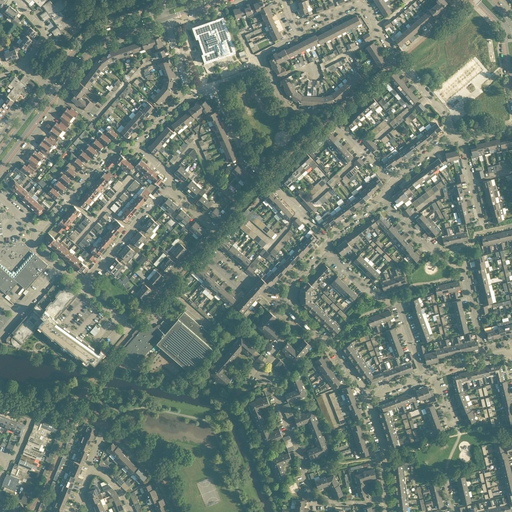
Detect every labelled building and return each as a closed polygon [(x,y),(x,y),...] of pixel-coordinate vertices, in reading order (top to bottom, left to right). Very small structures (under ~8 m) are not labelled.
[(40,15),(42,18),(65,2),(63,0),(59,0),(53,5),(50,0),(42,6),(46,11),(40,15)] [(259,9),(262,14),(270,10),(269,8),(270,7),(269,4),(267,5),(266,2),(264,3),(262,0),(257,3),(257,2),(254,4),(250,6),(252,12),(257,10),(259,9)] [(298,9),(299,9),(308,6),(310,5),(308,0),(305,0),(299,2),(296,3),(298,9)] [(435,0),(438,3),(438,2),(444,9),(447,7),(445,5),(447,3),(444,0),(435,0)] [(51,17),(54,22),(62,17),(59,12),(66,7),(67,6),(65,2),(42,18),(44,21),(51,17)] [(379,10),(380,12),(389,6),(389,4),(387,5),(385,2),(378,6),(380,9),(379,10)] [(438,3),(434,6),(440,13),(442,11),(443,12),(445,10),(444,9),(438,2),(438,3)] [(253,15),(252,12),(250,6),(249,3),(244,5),(244,7),(247,14),(248,17),(253,15)] [(5,13),(9,16),(14,9),(9,5),(6,10),(4,8),(0,12),(0,13),(3,16),(5,13)] [(308,6),(299,9),(299,11),(300,14),(308,11),(307,8),(309,7),(308,6)] [(389,6),(380,12),(382,14),(383,13),(385,16),(392,12),(389,8),(390,7),(389,6)] [(434,6),(429,10),(436,18),(439,15),(438,15),(440,13),(434,6)] [(244,7),(239,8),(242,18),(244,17),(243,16),(247,15),(247,14),(244,7)] [(240,18),(242,18),(239,8),(237,9),(237,8),(233,10),(236,18),(240,17),(240,18)] [(11,22),(14,24),(18,19),(15,17),(19,13),(14,9),(9,16),(13,19),(11,22)] [(428,11),(425,14),(430,20),(434,17),(435,18),(436,18),(429,10),(428,9),(427,10),(428,11)] [(262,14),(264,20),(272,16),(273,16),(272,12),(271,12),(270,10),(262,14)] [(423,15),(421,17),(426,24),(430,20),(425,14),(424,13),(422,14),(423,15)] [(52,31),(54,35),(76,18),(74,14),(65,21),(62,17),(54,22),(58,27),(52,31)] [(264,20),(263,20),(263,21),(264,22),(265,21),(267,25),(274,22),(272,16),(264,20)] [(357,16),(352,18),(356,26),(357,27),(358,26),(357,25),(361,23),(357,16)] [(419,19),(416,21),(422,27),(426,24),(421,17),(420,16),(418,18),(419,19)] [(223,17),(192,27),(196,39),(198,38),(203,54),(201,54),(205,63),(236,52),(223,17)] [(76,18),(54,35),(56,38),(62,33),(66,38),(73,33),(70,29),(79,22),(76,18)] [(352,18),(347,21),(351,28),(352,30),(353,29),(352,28),(356,26),(352,18)] [(389,20),(383,24),(386,29),(392,25),(389,20)] [(415,22),(412,25),(417,31),(422,27),(416,21),(415,20),(414,21),(415,22)] [(347,21),(342,24),(346,31),(346,32),(348,32),(347,30),(351,28),(347,21)] [(267,25),(265,25),(265,26),(266,27),(267,26),(269,30),(277,27),(274,22),(267,25)] [(342,24),(337,26),(341,34),(341,35),(343,34),(342,33),(346,31),(342,24)] [(410,26),(408,29),(413,35),(417,31),(412,25),(411,24),(409,25),(410,26)] [(337,26),(332,29),(336,36),(336,37),(338,37),(337,36),(341,34),(337,26)] [(25,31),(31,35),(34,37),(37,32),(30,27),(27,32),(25,31)] [(269,30),(268,31),(268,32),(270,32),(271,35),(279,32),(277,27),(269,30)] [(406,30),(403,32),(409,39),(413,35),(408,29),(407,28),(405,29),(406,30)] [(332,29),(327,31),(331,39),(330,39),(331,40),(333,39),(332,38),(335,36),(336,36),(332,29)] [(25,36),(22,40),(30,46),(33,41),(29,37),(31,35),(25,31),(23,34),(25,36)] [(327,31),(322,34),(326,41),(326,43),(328,42),(327,41),(331,39),(327,31)] [(400,31),(395,34),(397,36),(398,35),(399,36),(404,42),(409,39),(403,32),(402,31),(401,32),(400,31)] [(271,35),(270,36),(271,37),(272,37),(274,41),(280,38),(282,37),(281,33),(280,34),(279,32),(271,35)] [(322,34),(317,36),(321,45),(323,44),(322,43),(326,41),(322,34)] [(404,42),(399,36),(398,35),(397,36),(395,34),(391,38),(393,42),(395,40),(400,47),(403,44),(404,42)] [(145,38),(141,40),(142,41),(144,49),(156,45),(156,47),(156,48),(163,46),(163,45),(162,42),(161,42),(159,37),(157,38),(156,35),(153,36),(153,35),(146,37),(147,38),(145,39),(145,38)] [(316,35),(311,37),(314,45),(315,46),(317,45),(316,44),(319,42),(320,42),(317,36),(316,35)] [(311,37),(306,40),(309,47),(310,49),(312,48),(311,46),(314,45),(311,37)] [(17,42),(15,44),(19,50),(22,47),(26,50),(30,46),(22,40),(19,44),(17,42)] [(306,40),(300,43),(304,50),(305,51),(307,50),(306,49),(309,47),(306,40)] [(142,41),(136,43),(139,51),(140,52),(141,51),(141,50),(144,49),(142,41)] [(136,43),(131,45),(134,53),(134,54),(136,53),(136,52),(139,51),(136,43)] [(300,43),(295,45),(299,53),(299,52),(300,54),(301,53),(301,52),(304,50),(300,43)] [(367,51),(368,53),(378,47),(376,44),(375,45),(373,43),(366,47),(369,51),(367,51)] [(14,50),(10,51),(13,60),(19,57),(16,51),(19,50),(15,44),(13,45),(14,50)] [(344,52),(342,48),(339,44),(336,46),(340,54),(344,52)] [(131,45),(126,47),(128,55),(129,56),(131,55),(130,54),(134,53),(131,45)] [(295,45),(290,48),(294,55),(295,56),(296,56),(296,54),(299,53),(295,45)] [(158,52),(155,52),(156,57),(157,58),(169,54),(167,48),(164,49),(163,46),(156,48),(158,52)] [(126,47),(120,49),(123,58),(125,62),(127,61),(126,60),(130,59),(129,56),(128,55),(126,47)] [(370,53),(373,57),(380,52),(378,50),(379,49),(378,47),(368,53),(369,54),(370,53)] [(106,55),(104,56),(109,63),(113,60),(118,58),(115,50),(114,48),(107,51),(108,55),(107,56),(106,55)] [(285,50),(289,58),(289,59),(290,59),(291,58),(290,57),(291,57),(294,55),(290,48),(285,50)] [(118,49),(115,50),(118,58),(119,58),(121,57),(122,58),(123,58),(120,49),(118,49)] [(289,58),(284,49),(281,51),(277,54),(276,52),(273,54),(274,55),(271,56),(272,59),(270,60),(272,65),(271,65),(273,69),(274,69),(278,77),(287,73),(284,67),(281,69),(279,63),(289,58)] [(4,50),(0,52),(3,58),(5,57),(8,62),(13,60),(10,51),(5,53),(4,50)] [(373,61),(374,62),(384,56),(382,54),(381,55),(380,52),(373,57),(375,60),(373,61)] [(93,64),(94,65),(101,70),(104,66),(109,63),(104,56),(101,58),(102,59),(101,60),(98,58),(93,64)] [(384,56),(374,62),(375,64),(377,63),(379,67),(386,62),(384,59),(385,59),(384,56)] [(160,68),(160,69),(169,66),(169,64),(168,61),(160,64),(161,67),(160,68)] [(93,68),(91,70),(98,75),(99,76),(100,74),(99,73),(101,70),(94,65),(92,67),(93,68)] [(162,71),(163,74),(172,71),(171,68),(170,68),(169,66),(160,69),(161,71),(162,71)] [(91,70),(88,74),(94,79),(95,79),(96,80),(97,79),(96,78),(98,75),(91,70)] [(172,71),(163,74),(165,79),(164,83),(171,84),(172,81),(172,80),(176,78),(173,71),(172,71)] [(354,74),(352,75),(358,83),(360,81),(361,82),(364,79),(358,72),(355,75),(354,74)] [(385,80),(389,85),(398,77),(394,72),(385,80)] [(14,87),(7,96),(11,99),(28,77),(25,74),(20,80),(15,77),(14,77),(12,75),(9,79),(12,81),(9,84),(14,87)] [(88,74),(84,79),(91,84),(92,85),(93,83),(92,82),(94,79),(88,74)] [(348,79),(347,79),(354,87),(358,83),(352,75),(351,76),(352,77),(349,80),(348,79)] [(289,77),(280,81),(282,84),(283,84),(284,86),(293,82),(292,80),(293,79),(291,76),(289,77)] [(31,79),(28,77),(11,99),(15,102),(21,93),(26,96),(31,89),(26,85),(31,79)] [(389,85),(393,89),(402,81),(398,77),(389,85)] [(80,82),(80,83),(87,88),(89,89),(89,88),(90,88),(89,87),(91,84),(84,79),(81,83),(80,82)] [(344,82),(343,83),(349,90),(354,87),(347,79),(347,80),(347,81),(345,84),(344,82)] [(397,93),(400,91),(406,86),(402,81),(393,89),(394,89),(397,93)] [(285,88),(284,88),(286,92),(294,88),(292,83),(293,83),(293,82),(284,86),(285,88)] [(87,88),(80,83),(77,85),(78,86),(77,87),(76,87),(72,92),(73,93),(71,95),(73,97),(71,99),(76,102),(75,103),(78,105),(79,105),(87,111),(92,103),(87,99),(86,102),(81,98),(87,88)] [(162,88),(160,90),(167,96),(168,97),(173,91),(170,88),(170,87),(171,84),(164,83),(164,86),(162,88)] [(339,86),(339,87),(345,94),(349,90),(343,83),(342,84),(343,85),(340,87),(339,86)] [(397,93),(401,98),(404,96),(410,90),(408,88),(406,86),(400,91),(397,93)] [(339,88),(335,92),(342,100),(341,99),(345,96),(344,95),(345,94),(339,87),(338,87),(339,88)] [(305,105),(306,105),(306,96),(302,95),(296,91),(294,88),(286,92),(285,93),(288,98),(292,96),(295,99),(294,100),(295,100),(296,99),(299,102),(299,106),(305,106),(305,105)] [(157,92),(155,93),(163,100),(164,98),(165,99),(167,96),(160,90),(158,93),(157,92)] [(401,98),(405,103),(408,100),(414,95),(412,92),(410,90),(404,96),(401,98)] [(319,97),(319,106),(319,107),(325,108),(326,104),(330,102),(330,104),(331,104),(330,102),(334,101),(337,104),(342,100),(335,92),(332,95),(324,97),(319,97)] [(163,100),(155,93),(154,95),(155,96),(153,99),(159,104),(163,100)] [(414,95),(408,100),(405,103),(409,108),(413,106),(412,105),(418,100),(414,95)] [(4,101),(3,101),(7,104),(8,102),(11,105),(12,103),(14,104),(15,102),(11,99),(7,96),(4,101)] [(372,97),(368,101),(375,110),(380,106),(372,97)] [(382,106),(384,105),(385,104),(387,102),(383,98),(378,102),(382,106)] [(1,99),(0,100),(0,104),(1,105),(9,111),(10,109),(9,108),(11,105),(8,102),(7,104),(3,101),(4,101),(1,99)] [(192,108),(189,110),(195,117),(204,110),(209,106),(208,105),(205,101),(203,102),(201,100),(199,102),(198,101),(195,104),(196,105),(193,106),(192,108)] [(368,101),(363,105),(369,111),(371,109),(373,111),(375,110),(368,101)] [(144,106),(151,113),(155,108),(149,103),(148,103),(147,102),(146,103),(147,104),(145,107),(144,106)] [(0,111),(0,112),(1,111),(5,113),(6,112),(7,113),(9,111),(1,105),(0,104),(0,111)] [(363,105),(359,109),(364,115),(369,111),(363,105)] [(144,108),(141,111),(147,117),(151,113),(144,106),(143,108),(144,108)] [(209,106),(204,110),(205,112),(208,115),(205,116),(208,122),(210,121),(218,117),(219,116),(217,111),(214,112),(211,108),(209,106)] [(67,108),(64,113),(72,119),(74,116),(75,117),(79,113),(72,108),(70,110),(67,108)] [(138,112),(136,114),(142,120),(145,116),(147,117),(141,111),(141,112),(138,109),(137,111),(138,112)] [(192,119),(195,117),(189,109),(188,110),(189,111),(185,114),(190,121),(191,122),(193,121),(192,119)] [(359,109),(354,113),(360,120),(360,119),(364,115),(359,109)] [(413,112),(408,116),(412,120),(416,116),(413,112)] [(63,119),(61,122),(68,127),(71,123),(69,121),(72,119),(64,113),(60,117),(63,119)] [(355,114),(350,118),(356,124),(360,120),(354,113),(355,114)] [(134,116),(132,119),(138,124),(142,120),(136,114),(135,115),(134,114),(133,115),(134,116)] [(188,123),(190,121),(185,114),(181,118),(186,124),(187,125),(188,124),(188,123)] [(218,117),(210,121),(210,123),(212,122),(213,125),(221,122),(218,117)] [(130,120),(128,123),(134,128),(138,124),(132,119),(131,118),(130,120)] [(181,118),(176,121),(181,128),(183,130),(188,127),(186,124),(181,118)] [(356,124),(350,118),(346,122),(351,128),(350,129),(352,131),(358,126),(356,124)] [(179,130),(181,128),(176,121),(172,125),(177,132),(177,131),(178,132),(179,131),(179,130)] [(57,122),(53,127),(61,133),(63,130),(65,131),(68,127),(61,122),(59,124),(57,122)] [(127,125),(124,127),(131,133),(134,128),(128,123),(127,122),(126,124),(127,125)] [(214,127),(215,131),(223,127),(221,122),(213,125),(212,126),(213,128),(214,127)] [(436,123),(432,127),(437,133),(441,130),(436,123)] [(379,124),(375,128),(379,132),(383,128),(379,124)] [(104,130),(102,133),(108,138),(110,136),(114,139),(118,135),(110,128),(111,127),(109,126),(108,126),(104,130)] [(423,126),(418,129),(420,132),(423,135),(428,142),(433,138),(432,137),(427,130),(425,128),(423,126)] [(52,133),(50,136),(57,141),(60,137),(59,135),(61,133),(53,127),(49,131),(52,133)] [(131,133),(124,127),(124,128),(123,127),(122,128),(123,129),(120,132),(127,138),(130,135),(129,134),(131,133)] [(167,127),(163,131),(169,136),(170,136),(172,134),(173,134),(174,133),(173,132),(171,130),(169,128),(167,127)] [(216,132),(218,136),(225,133),(223,127),(215,131),(214,131),(215,133),(216,132)] [(432,127),(427,130),(432,137),(437,133),(432,127)] [(379,132),(375,128),(370,132),(374,136),(379,132)] [(324,131),(318,137),(319,138),(323,142),(323,143),(326,140),(332,134),(330,132),(328,130),(327,131),(326,129),(324,131)] [(85,130),(79,136),(82,138),(84,135),(85,136),(88,133),(85,130)] [(98,136),(95,139),(96,139),(101,143),(103,141),(106,144),(110,140),(108,138),(102,133),(99,130),(96,133),(97,135),(98,136)] [(163,131),(160,135),(166,141),(168,138),(169,139),(171,137),(163,131)] [(390,131),(386,135),(389,140),(394,136),(390,131)] [(218,138),(220,141),(227,138),(225,133),(218,136),(216,136),(217,138),(218,138)] [(326,140),(330,144),(337,139),(332,134),(326,140)] [(160,135),(156,140),(162,145),(164,142),(165,143),(167,142),(166,141),(160,135)] [(416,135),(411,139),(418,149),(423,145),(418,138),(416,135)] [(423,135),(418,138),(423,145),(428,142),(423,135)] [(46,136),(42,141),(53,149),(55,146),(54,145),(57,141),(50,136),(48,138),(46,136)] [(221,143),(222,146),(230,143),(227,138),(220,141),(219,142),(219,143),(221,143)] [(91,140),(88,144),(94,149),(96,147),(100,150),(103,146),(101,143),(96,139),(94,142),(91,140)] [(331,152),(334,149),(341,143),(337,139),(330,144),(327,147),(331,152)] [(406,143),(408,146),(413,152),(418,149),(411,139),(406,143)] [(499,139),(493,140),(495,148),(496,153),(502,151),(499,139)] [(499,139),(502,151),(502,152),(508,151),(507,147),(505,139),(500,140),(499,139)] [(156,140),(152,144),(158,149),(161,147),(162,147),(163,146),(162,145),(156,140)] [(41,147),(39,150),(46,155),(50,151),(51,152),(53,149),(42,141),(39,145),(41,147)] [(203,142),(199,144),(200,146),(201,146),(202,149),(209,146),(207,141),(203,142)] [(484,141),(481,141),(482,143),(484,151),(484,155),(490,153),(489,150),(488,142),(484,142),(484,141)] [(223,148),(224,152),(232,148),(230,143),(222,146),(221,147),(222,149),(223,148)] [(334,149),(331,152),(333,154),(335,156),(339,153),(345,148),(343,146),(341,143),(334,149)] [(482,143),(476,144),(476,146),(479,156),(484,155),(484,151),(482,143)] [(85,146),(81,150),(83,151),(87,155),(89,153),(93,156),(97,152),(94,149),(88,144),(87,144),(85,146)] [(158,149),(152,144),(151,146),(150,145),(147,148),(154,154),(157,151),(158,152),(159,150),(158,149)] [(404,145),(402,147),(410,158),(412,156),(411,154),(413,152),(408,146),(406,147),(404,145)] [(311,146),(307,151),(310,155),(313,153),(315,150),(311,146)] [(476,146),(470,147),(472,154),(470,154),(471,159),(479,157),(479,156),(476,146)] [(398,152),(404,159),(406,158),(408,159),(410,158),(402,147),(399,149),(401,151),(399,153),(398,152)] [(225,154),(227,157),(234,153),(232,148),(224,152),(223,152),(224,154),(225,154)] [(339,153),(335,156),(340,160),(349,152),(346,149),(345,148),(339,153)] [(193,149),(192,150),(188,154),(194,159),(198,155),(196,150),(195,149),(194,149),(193,149)] [(35,150),(31,155),(39,161),(41,162),(46,155),(39,150),(38,152),(35,150)] [(77,153),(75,156),(81,161),(83,159),(87,162),(90,158),(87,155),(83,151),(81,154),(78,152),(77,153)] [(353,157),(349,152),(340,160),(343,164),(344,166),(349,162),(348,161),(352,157),(353,157)] [(391,152),(386,156),(388,159),(393,165),(398,162),(393,155),(391,152)] [(398,152),(393,155),(398,162),(403,158),(404,160),(404,159),(398,152)] [(446,156),(443,158),(445,163),(447,162),(447,161),(451,161),(451,164),(454,164),(453,160),(451,152),(445,153),(446,156)] [(234,153),(227,157),(226,157),(226,159),(228,159),(229,162),(237,159),(234,153)] [(302,156),(301,156),(302,157),(311,166),(313,169),(315,168),(312,165),(315,162),(310,157),(307,153),(304,156),(303,155),(302,156)] [(108,170),(116,161),(120,165),(125,158),(121,155),(119,156),(117,154),(113,159),(113,158),(105,167),(108,170)] [(31,162),(29,164),(36,169),(39,165),(37,164),(39,161),(31,155),(28,160),(31,162)] [(72,159),(69,163),(75,168),(77,166),(81,169),(85,165),(75,156),(77,158),(75,161),(72,159)] [(301,159),(298,161),(304,168),(306,170),(306,171),(311,166),(301,156),(300,158),(301,159)] [(119,165),(124,169),(129,163),(125,159),(126,159),(125,158),(120,165),(119,165)] [(439,158),(434,162),(438,169),(445,163),(443,158),(440,160),(439,158)] [(393,165),(388,159),(383,163),(388,169),(393,165)] [(135,166),(140,170),(145,164),(141,160),(135,166)] [(298,161),(294,166),(299,172),(301,174),(306,170),(304,168),(298,161)] [(177,170),(175,173),(179,177),(185,170),(183,168),(184,166),(184,165),(181,162),(176,169),(177,170)] [(434,162),(429,165),(434,172),(438,169),(434,162)] [(63,169),(69,175),(73,178),(77,173),(73,170),(75,168),(69,163),(65,167),(63,169)] [(129,163),(124,169),(128,173),(134,167),(129,163)] [(36,169),(29,164),(27,166),(24,164),(21,169),(29,175),(31,172),(32,174),(36,169)] [(140,170),(144,174),(150,167),(145,164),(140,170)] [(234,175),(235,176),(243,168),(241,166),(240,167),(237,165),(232,171),(235,174),(234,175)] [(429,165),(424,169),(431,178),(436,175),(434,172),(429,165)] [(294,166),(289,170),(297,178),(301,174),(299,172),(294,166)] [(16,167),(12,172),(14,173),(15,172),(18,174),(18,173),(20,174),(25,178),(27,176),(16,167)] [(144,174),(148,178),(154,171),(150,167),(144,174)] [(238,176),(241,179),(246,173),(244,171),(245,170),(243,168),(235,176),(237,177),(238,176)] [(59,177),(64,182),(67,185),(71,180),(67,177),(69,175),(63,169),(60,173),(62,175),(60,178),(59,177)] [(424,169),(419,173),(424,179),(426,182),(431,178),(424,169)] [(185,170),(179,177),(184,181),(188,176),(190,178),(194,173),(192,172),(190,170),(188,172),(185,170)] [(289,170),(285,174),(294,184),(298,180),(297,178),(289,170)] [(148,178),(153,181),(158,175),(154,171),(148,178)] [(350,171),(345,175),(349,179),(354,175),(350,171)] [(105,172),(101,177),(107,182),(113,176),(109,172),(107,174),(105,172)] [(13,179),(9,184),(11,186),(10,187),(12,189),(11,190),(13,192),(20,185),(22,182),(25,178),(20,174),(18,173),(18,174),(13,179)] [(243,183),(244,184),(251,175),(249,174),(248,175),(246,173),(241,179),(244,182),(243,183)] [(419,173),(414,176),(419,183),(421,186),(424,184),(422,181),(424,179),(419,173)] [(294,184),(285,174),(280,178),(289,188),(294,184)] [(377,174),(371,179),(378,187),(383,184),(381,181),(382,180),(377,174)] [(158,175),(153,181),(153,182),(153,181),(160,187),(164,182),(161,180),(163,178),(159,175),(158,175)] [(251,175),(244,184),(245,185),(246,184),(249,187),(255,180),(252,178),(253,177),(251,175)] [(343,179),(342,180),(344,183),(346,185),(348,183),(350,180),(349,179),(345,175),(342,178),(343,179)] [(414,176),(410,180),(410,181),(415,186),(419,183),(414,176)] [(52,183),(62,192),(66,187),(62,184),(64,182),(59,177),(57,180),(56,179),(55,179),(54,179),(53,180),(51,182),(52,183)] [(101,177),(98,182),(104,187),(106,189),(110,185),(107,182),(101,177)] [(371,178),(366,182),(369,186),(373,191),(378,187),(371,179),(371,178)] [(43,187),(46,183),(41,179),(38,183),(43,187)] [(184,189),(189,193),(197,183),(193,180),(192,180),(191,182),(184,189)] [(410,181),(406,185),(411,191),(413,194),(417,190),(415,186),(410,181)] [(98,182),(94,186),(100,191),(104,187),(98,182)] [(62,192),(52,183),(49,187),(51,189),(49,192),(56,199),(60,194),(56,191),(58,189),(62,192)] [(198,192),(200,194),(204,189),(197,183),(189,193),(194,197),(198,192)] [(315,185),(313,187),(317,191),(319,190),(322,187),(317,183),(315,185)] [(452,185),(454,194),(464,192),(464,189),(462,190),(460,183),(452,185)] [(16,193),(18,195),(24,188),(20,185),(13,192),(15,194),(16,193)] [(361,185),(356,189),(358,190),(358,191),(365,201),(370,197),(369,196),(362,187),(361,185)] [(365,185),(362,187),(369,196),(374,192),(373,191),(369,186),(368,186),(367,187),(365,185)] [(406,185),(401,188),(402,189),(408,198),(413,194),(411,191),(406,185)] [(484,188),(483,188),(483,190),(485,190),(485,193),(497,191),(496,185),(492,186),(484,187),(484,188)] [(94,186),(90,190),(96,196),(100,191),(94,186)] [(20,198),(22,199),(28,192),(24,188),(18,195),(20,197),(20,198)] [(149,192),(145,188),(139,195),(145,200),(145,201),(149,196),(147,195),(149,192)] [(260,194),(265,199),(272,192),(268,188),(264,191),(263,190),(260,194)] [(330,189),(327,191),(331,196),(332,196),(331,196),(332,197),(335,194),(337,193),(333,188),(331,190),(330,189)] [(196,202),(201,206),(207,200),(202,196),(205,193),(206,191),(204,189),(200,194),(202,196),(196,202)] [(402,189),(397,193),(402,200),(404,202),(407,206),(412,203),(410,200),(402,189)] [(90,190),(86,194),(93,200),(96,196),(90,190)] [(27,193),(22,199),(24,201),(23,202),(25,204),(32,197),(33,195),(29,191),(28,192),(27,193)] [(354,195),(356,198),(362,206),(364,204),(363,203),(365,201),(358,191),(354,195)] [(485,197),(485,200),(487,199),(495,197),(498,197),(498,196),(497,191),(485,193),(486,197),(485,197)] [(267,206),(268,205),(276,197),(272,192),(265,199),(262,201),(267,206)] [(453,201),(456,200),(464,198),(463,195),(465,194),(464,192),(454,194),(451,195),(453,201)] [(397,193),(392,197),(397,203),(395,205),(397,207),(404,202),(402,200),(397,193)] [(86,194),(83,199),(89,204),(93,200),(86,194)] [(139,195),(135,199),(141,205),(145,200),(139,195)] [(28,205),(30,207),(36,201),(32,197),(25,204),(28,206),(28,205)] [(276,197),(268,205),(272,209),(274,207),(280,201),(276,197)] [(495,197),(487,199),(487,200),(487,202),(488,205),(490,205),(499,202),(498,197),(495,197)] [(162,205),(167,209),(173,202),(168,198),(164,202),(162,200),(158,205),(160,207),(162,205)] [(356,198),(351,201),(356,208),(360,204),(361,206),(362,206),(356,198)] [(89,204),(83,199),(79,203),(85,209),(89,204)] [(135,199),(131,203),(137,209),(141,205),(135,199)] [(210,206),(212,208),(216,203),(212,200),(210,200),(209,202),(207,200),(201,206),(206,210),(210,206)] [(32,210),(34,212),(40,204),(36,201),(30,207),(32,209),(32,210)] [(274,207),(278,211),(284,206),(280,201),(274,207)] [(351,201),(346,205),(351,211),(356,208),(351,201)] [(40,204),(34,212),(36,214),(37,213),(39,215),(40,213),(42,215),(47,210),(49,208),(42,202),(40,204)] [(167,209),(165,211),(167,213),(172,217),(176,212),(174,210),(178,206),(173,202),(167,209)] [(344,202),(339,205),(341,208),(346,215),(351,211),(346,205),(344,202)] [(502,202),(499,202),(490,205),(491,211),(502,208),(502,206),(503,205),(502,202)] [(131,203),(127,208),(134,213),(137,209),(131,203)] [(210,214),(214,218),(220,211),(218,209),(220,207),(216,203),(212,208),(214,210),(210,214)] [(220,211),(214,218),(219,222),(223,218),(225,220),(229,215),(238,205),(235,203),(227,213),(225,211),(223,213),(220,211)] [(119,208),(114,204),(111,207),(111,209),(115,212),(119,208)] [(74,206),(70,210),(77,216),(81,212),(74,206)] [(276,213),(280,218),(288,210),(284,206),(278,211),(276,213)] [(127,208),(124,212),(130,217),(134,213),(127,208)] [(341,208),(336,212),(341,219),(346,215),(341,208)] [(491,211),(492,216),(501,214),(504,214),(502,208),(491,211)] [(247,209),(241,215),(248,221),(250,219),(248,218),(252,213),(254,211),(252,210),(250,212),(247,209)] [(70,210),(67,215),(73,220),(77,216),(70,210)] [(172,217),(178,223),(186,214),(182,210),(178,214),(176,212),(172,217)] [(280,218),(279,218),(281,220),(282,220),(284,218),(287,220),(293,214),(288,210),(280,218)] [(459,211),(456,212),(458,218),(460,217),(470,215),(469,213),(468,213),(467,210),(459,211)] [(252,213),(248,218),(250,219),(253,222),(257,217),(259,215),(254,211),(252,213)] [(328,211),(323,215),(325,217),(332,226),(337,222),(332,216),(331,214),(328,211)] [(130,217),(124,212),(120,216),(126,222),(130,217)] [(336,212),(332,216),(337,222),(341,219),(336,212)] [(186,214),(180,221),(185,225),(183,227),(181,229),(183,231),(185,229),(189,224),(187,222),(191,218),(186,214)] [(379,224),(385,220),(380,214),(374,218),(379,224)] [(414,226),(416,228),(426,218),(422,214),(416,219),(419,222),(414,226)] [(63,218),(62,219),(69,225),(73,220),(67,215),(63,219),(63,218)] [(325,217),(323,215),(317,220),(321,226),(323,224),(327,230),(332,226),(325,217)] [(469,218),(470,218),(470,215),(460,217),(461,223),(470,221),(469,218)] [(236,222),(241,226),(244,223),(245,224),(247,222),(240,216),(235,222),(236,222)] [(422,226),(424,228),(433,221),(429,216),(426,218),(416,228),(417,230),(422,226)] [(253,222),(257,226),(261,221),(257,217),(253,222)] [(377,226),(379,224),(374,218),(373,217),(368,221),(378,234),(380,233),(376,228),(378,227),(377,226)] [(151,218),(147,222),(154,228),(158,224),(160,226),(162,223),(157,219),(156,221),(151,218)] [(69,225),(62,219),(59,223),(60,225),(58,227),(63,231),(69,224),(69,225)] [(115,219),(111,223),(114,225),(120,231),(124,227),(117,221),(115,219)] [(379,224),(385,231),(390,226),(385,220),(379,224)] [(189,228),(194,232),(200,226),(195,221),(191,226),(189,224),(185,229),(187,231),(189,228)] [(257,226),(262,230),(266,225),(263,222),(261,221),(257,226)] [(377,235),(378,234),(368,221),(364,224),(369,231),(371,230),(372,231),(373,230),(377,235)] [(425,232),(427,234),(434,227),(437,225),(433,221),(424,228),(426,231),(425,232)] [(147,231),(146,233),(150,237),(154,233),(152,231),(154,228),(147,222),(143,227),(147,231)] [(367,233),(369,231),(364,224),(359,228),(369,241),(370,240),(366,235),(368,234),(367,233)] [(120,231),(114,225),(110,230),(116,235),(120,231)] [(262,230),(266,233),(270,229),(266,225),(262,230)] [(385,231),(389,235),(395,229),(392,225),(391,226),(390,226),(385,231)] [(428,233),(427,234),(429,236),(430,235),(432,237),(438,233),(439,232),(441,230),(437,225),(434,227),(428,233)] [(460,225),(458,226),(462,242),(468,240),(466,232),(463,232),(463,231),(461,231),(460,225)] [(200,226),(194,232),(199,236),(197,239),(199,241),(203,236),(201,234),(205,230),(200,226)] [(247,234),(249,235),(253,231),(248,227),(244,231),(247,234)] [(107,228),(104,232),(106,234),(112,240),(116,235),(110,230),(107,228)] [(368,242),(369,241),(359,228),(354,231),(359,239),(361,237),(362,238),(364,237),(368,242)] [(448,228),(446,229),(450,245),(456,243),(454,234),(452,235),(451,234),(449,234),(448,228)] [(270,229),(266,233),(268,235),(271,238),(275,233),(272,230),(270,229)] [(310,229),(305,236),(314,244),(318,239),(315,237),(316,236),(310,229)] [(389,235),(392,239),(399,233),(395,229),(389,235)] [(450,245),(446,229),(445,229),(446,235),(444,235),(445,237),(442,237),(444,246),(450,245)] [(139,231),(135,236),(142,242),(144,240),(146,241),(150,237),(146,233),(144,235),(139,231)] [(253,231),(249,235),(253,239),(257,235),(253,231)] [(357,240),(359,239),(354,231),(349,235),(359,248),(360,247),(357,243),(358,241),(357,240)] [(392,239),(396,243),(403,237),(399,233),(392,239)] [(499,233),(493,234),(495,243),(497,243),(498,244),(500,244),(501,249),(502,249),(499,233)] [(46,242),(50,246),(56,240),(49,234),(45,238),(47,240),(46,242)] [(106,234),(102,238),(109,244),(112,240),(106,234)] [(217,245),(221,249),(229,239),(226,237),(225,236),(225,235),(217,245)] [(257,235),(253,239),(256,242),(258,243),(262,239),(260,237),(257,235)] [(358,249),(359,248),(349,235),(345,239),(350,246),(352,245),(352,246),(354,244),(358,249)] [(136,244),(134,247),(138,251),(140,248),(138,246),(142,242),(135,236),(131,240),(136,244)] [(301,240),(303,243),(310,248),(314,244),(305,236),(301,240)] [(491,252),(487,236),(481,237),(483,246),(486,245),(486,247),(488,246),(489,252),(491,252)] [(174,246),(180,240),(177,237),(171,244),(173,245),(174,246)] [(396,243),(400,247),(406,241),(403,237),(396,243)] [(102,238),(99,243),(105,248),(109,244),(102,238)] [(56,240),(50,246),(51,246),(55,249),(60,243),(56,239),(56,240)] [(174,246),(176,248),(183,254),(187,249),(183,246),(185,243),(180,239),(180,240),(174,246)] [(229,239),(221,249),(226,252),(227,251),(233,244),(231,243),(232,241),(230,239),(229,239)] [(352,248),(350,246),(345,239),(344,239),(345,240),(341,243),(347,252),(352,248)] [(55,249),(59,253),(65,247),(67,244),(63,241),(61,243),(55,249)] [(400,247),(403,251),(410,245),(406,241),(400,247)] [(95,247),(101,253),(105,248),(99,243),(95,247)] [(227,251),(231,255),(237,249),(239,247),(234,243),(233,244),(227,251)] [(303,243),(300,247),(306,253),(310,248),(303,243)] [(342,256),(347,252),(341,243),(336,247),(342,256)] [(65,247),(59,253),(64,257),(69,250),(67,249),(68,247),(68,245),(67,244),(65,247)] [(292,246),(291,248),(295,251),(301,256),(302,257),(306,253),(300,247),(298,246),(296,244),(294,247),(292,246)] [(127,245),(123,249),(132,257),(133,257),(137,253),(136,253),(138,251),(134,247),(132,249),(128,245),(127,245)] [(406,256),(414,249),(410,245),(403,251),(407,255),(406,256)] [(101,253),(95,247),(89,254),(94,258),(96,256),(98,257),(102,253),(101,253)] [(166,251),(168,253),(173,257),(175,255),(179,259),(183,254),(176,248),(173,253),(169,250),(168,249),(166,251)] [(132,257),(123,249),(119,254),(124,258),(122,260),(126,264),(128,262),(132,257)] [(163,249),(161,251),(163,252),(166,255),(169,257),(165,262),(172,268),(176,263),(171,259),(173,257),(168,253),(166,251),(163,249)] [(231,255),(236,259),(241,253),(237,249),(231,255)] [(406,256),(409,260),(416,254),(413,250),(414,249),(406,256)] [(64,257),(68,261),(73,254),(69,250),(64,257)] [(295,251),(291,255),(297,261),(301,256),(295,251)] [(159,257),(165,262),(169,257),(163,252),(159,257)] [(236,259),(241,263),(246,257),(241,253),(236,259)] [(347,261),(349,264),(357,255),(355,253),(347,261)] [(35,254),(14,278),(18,282),(26,289),(26,290),(48,265),(35,254)] [(68,261),(72,264),(78,258),(73,254),(68,261)] [(416,254),(409,260),(413,264),(420,258),(416,254)] [(143,255),(137,262),(141,265),(147,259),(143,255)] [(291,255),(287,260),(293,265),(297,261),(291,255)] [(354,261),(358,265),(364,259),(360,255),(354,261)] [(484,261),(483,255),(475,257),(476,261),(474,261),(474,263),(484,261)] [(165,262),(159,257),(153,264),(156,266),(158,264),(161,266),(165,262)] [(246,257),(241,263),(245,267),(251,261),(246,257)] [(78,258),(72,264),(76,268),(82,262),(78,258)] [(115,258),(111,263),(121,271),(126,264),(122,260),(120,262),(115,258)] [(358,265),(361,269),(368,262),(364,259),(358,265)] [(287,260),(283,264),(289,270),(293,265),(287,260)] [(484,261),(474,263),(475,266),(477,266),(478,269),(489,266),(488,260),(484,261)] [(279,261),(275,266),(278,268),(280,270),(284,273),(288,269),(289,270),(283,264),(279,261)] [(82,262),(76,268),(81,272),(82,271),(84,273),(88,268),(82,262)] [(158,264),(156,266),(161,271),(163,268),(168,272),(172,268),(165,262),(161,266),(158,264)] [(361,269),(365,272),(371,266),(368,262),(361,269)] [(121,271),(111,263),(107,268),(112,271),(110,274),(115,278),(121,271)] [(325,264),(320,269),(332,280),(333,279),(329,275),(330,273),(329,272),(331,270),(325,264)] [(193,272),(191,274),(197,279),(199,277),(205,271),(206,269),(204,268),(203,269),(199,265),(193,272)] [(18,282),(14,278),(0,266),(0,288),(7,295),(7,294),(18,282)] [(157,271),(153,275),(160,281),(164,277),(159,273),(161,271),(156,266),(155,269),(157,271)] [(365,272),(369,276),(375,270),(371,266),(365,272)] [(477,273),(475,273),(476,276),(486,273),(490,272),(490,270),(492,270),(491,266),(489,266),(478,269),(476,269),(477,273)] [(278,268),(274,273),(280,278),(284,273),(278,268)] [(205,271),(199,277),(204,281),(208,276),(209,275),(207,272),(208,271),(206,269),(205,271)] [(320,269),(316,273),(323,279),(324,278),(325,279),(327,277),(331,281),(332,280),(320,269)] [(394,278),(392,279),(395,287),(401,285),(395,269),(394,270),(396,275),(394,276),(394,278)] [(396,269),(395,269),(401,285),(407,283),(403,274),(401,275),(401,274),(399,274),(396,269)] [(274,273),(270,270),(266,274),(276,282),(280,278),(274,273)] [(375,270),(369,276),(373,280),(379,274),(375,270)] [(147,278),(145,280),(149,284),(151,282),(156,286),(160,281),(153,275),(151,273),(147,278)] [(266,274),(265,273),(261,278),(268,284),(271,286),(273,284),(274,285),(276,282),(266,274)] [(316,273),(312,277),(324,289),(325,288),(321,284),(322,282),(321,281),(323,279),(316,273)] [(385,273),(384,274),(390,289),(395,287),(392,279),(390,279),(389,278),(387,279),(385,273)] [(390,289),(384,274),(382,274),(385,280),(382,280),(383,282),(381,283),(384,291),(390,289)] [(122,281),(120,283),(123,286),(129,279),(126,276),(122,281)] [(204,281),(200,285),(205,289),(213,280),(208,276),(204,281)] [(254,285),(252,288),(259,294),(261,291),(263,289),(264,289),(265,288),(264,288),(268,284),(261,278),(260,277),(255,282),(256,283),(254,285)] [(312,277),(308,282),(314,288),(316,286),(317,287),(319,286),(323,290),(324,289),(312,277)] [(332,283),(336,287),(342,280),(338,277),(332,283)] [(478,285),(478,287),(488,285),(487,279),(479,281),(480,284),(478,285)] [(141,284),(139,287),(141,289),(148,295),(152,290),(147,286),(149,284),(145,280),(143,282),(141,284)] [(205,289),(202,292),(207,296),(210,293),(217,284),(213,280),(205,289)] [(336,287),(339,290),(346,284),(342,280),(336,287)] [(99,351),(101,352),(98,355),(87,345),(86,347),(74,337),(73,338),(62,328),(61,329),(50,319),(52,317),(54,319),(57,317),(56,316),(61,310),(62,311),(66,305),(65,304),(70,298),(72,299),(76,294),(75,293),(78,290),(68,281),(43,310),(37,304),(14,330),(7,338),(9,344),(9,343),(12,342),(13,343),(14,345),(15,346),(17,346),(18,346),(20,346),(20,347),(37,327),(52,340),(53,339),(64,349),(65,348),(76,358),(77,357),(86,364),(88,361),(93,366),(103,355),(104,356),(106,354),(105,353),(101,349),(99,351)] [(458,281),(452,282),(456,298),(457,298),(456,292),(458,292),(458,290),(460,290),(458,281)] [(302,304),(307,309),(313,303),(311,302),(311,290),(314,287),(314,288),(308,282),(301,288),(301,290),(301,295),(300,295),(300,296),(300,297),(301,297),(301,302),(302,302),(302,304)] [(452,282),(446,284),(448,292),(450,292),(451,294),(453,293),(454,299),(456,298),(452,282)] [(214,297),(217,294),(222,287),(223,286),(221,284),(220,286),(217,284),(210,293),(214,297)] [(341,294),(342,296),(349,288),(346,284),(339,290),(342,293),(341,294)] [(444,301),(440,285),(434,287),(437,295),(439,295),(439,296),(441,296),(443,302),(444,301)] [(217,294),(221,298),(226,291),(222,287),(217,294)] [(252,288),(236,307),(240,310),(239,312),(242,315),(248,320),(250,319),(244,313),(247,310),(253,315),(255,313),(250,310),(254,306),(252,305),(256,300),(260,295),(259,294),(252,288)] [(345,296),(347,298),(353,292),(349,288),(342,296),(344,297),(345,296)] [(148,295),(141,289),(137,293),(133,290),(131,292),(137,298),(139,295),(144,299),(148,295)] [(221,298),(226,302),(231,295),(226,291),(221,298)] [(481,296),(481,299),(491,297),(490,291),(482,293),(482,296),(481,296)] [(353,292),(347,298),(351,302),(357,295),(353,292)] [(231,295),(226,302),(228,303),(225,306),(228,309),(236,299),(233,297),(234,296),(232,294),(231,295)] [(271,305),(260,295),(256,300),(261,304),(258,308),(260,309),(263,306),(267,309),(271,305)] [(409,301),(411,306),(419,303),(418,298),(409,301)] [(194,302),(191,305),(194,307),(196,308),(200,304),(196,300),(194,302)] [(324,311),(316,302),(314,304),(313,303),(307,309),(312,313),(312,314),(313,315),(317,318),(324,311)] [(412,312),(421,308),(419,303),(411,306),(413,311),(412,312)] [(274,315),(279,310),(273,305),(268,311),(270,312),(266,316),(265,315),(261,319),(262,320),(257,326),(265,333),(264,334),(269,338),(270,337),(274,340),(279,334),(269,325),(276,317),(274,315)] [(413,311),(412,312),(414,317),(425,313),(423,308),(421,308),(413,311)] [(390,310),(384,312),(390,328),(391,327),(389,321),(391,321),(391,319),(393,319),(390,310)] [(119,355),(115,359),(115,360),(115,361),(116,361),(137,372),(143,365),(139,362),(151,348),(152,349),(157,343),(191,373),(213,349),(212,348),(216,344),(210,340),(213,337),(203,328),(200,325),(183,311),(170,326),(163,320),(161,323),(167,329),(164,333),(158,328),(156,330),(147,323),(143,328),(141,326),(137,330),(137,329),(132,334),(133,335),(123,347),(124,349),(119,355)] [(317,318),(321,322),(320,322),(321,322),(322,323),(326,327),(333,319),(324,311),(317,318)] [(384,312),(378,314),(381,323),(384,322),(384,323),(386,323),(388,328),(390,328),(384,312)] [(425,313),(414,317),(415,322),(424,319),(427,318),(425,313)] [(378,314),(373,316),(378,332),(380,331),(378,326),(380,325),(379,323),(381,323),(378,314)] [(373,316),(367,318),(369,323),(370,327),(372,326),(373,327),(375,327),(377,332),(378,332),(373,316)] [(326,327),(329,330),(329,331),(330,331),(330,332),(331,331),(334,335),(342,327),(333,319),(326,327)] [(415,322),(417,327),(426,324),(424,319),(415,322)] [(508,321),(503,322),(505,334),(509,333),(509,335),(511,334),(511,333),(508,321)] [(503,322),(497,323),(498,329),(500,337),(503,336),(502,335),(505,334),(503,322)] [(417,327),(419,332),(427,329),(426,324),(417,327)] [(491,327),(484,328),(485,332),(486,332),(488,338),(488,340),(494,338),(492,330),(491,327)] [(386,331),(388,336),(396,333),(394,328),(386,331)] [(427,329),(419,332),(421,337),(429,334),(427,329)] [(388,336),(390,341),(398,338),(396,333),(388,336)] [(429,334),(421,337),(423,342),(431,339),(429,334)] [(470,334),(469,334),(472,350),(478,349),(476,340),(474,341),(474,339),(471,340),(470,334)] [(230,350),(226,354),(227,354),(233,359),(232,360),(233,360),(242,349),(250,356),(259,364),(264,358),(261,355),(260,355),(255,350),(256,350),(252,346),(252,345),(248,341),(247,343),(241,337),(234,345),(233,344),(229,349),(230,350)] [(312,347),(317,342),(314,339),(311,337),(307,342),(304,340),(295,350),(287,343),(282,349),(286,353),(285,354),(289,358),(290,356),(296,362),(303,354),(304,355),(308,350),(307,349),(311,345),(312,347)] [(458,337),(457,337),(461,353),(467,352),(465,343),(462,343),(462,342),(460,342),(458,337)] [(390,341),(391,346),(400,343),(398,338),(390,341)] [(447,339),(445,340),(449,356),(455,354),(453,346),(451,346),(450,345),(448,345),(447,339)] [(359,352),(352,343),(343,349),(346,353),(347,354),(346,354),(347,355),(347,354),(350,358),(359,352)] [(391,346),(389,347),(391,352),(393,351),(394,351),(402,348),(400,343),(391,346)] [(437,358),(436,351),(425,354),(423,345),(420,346),(423,358),(425,358),(426,364),(438,361),(437,358)] [(439,347),(435,348),(436,351),(437,358),(438,358),(443,357),(441,348),(439,349),(439,347)] [(402,348),(393,351),(395,356),(404,353),(402,348)] [(350,358),(353,363),(353,364),(354,364),(357,368),(366,362),(359,352),(350,358)] [(212,371),(210,373),(216,378),(215,379),(219,383),(220,382),(224,386),(227,383),(232,387),(237,382),(232,377),(230,379),(222,372),(231,362),(231,361),(230,362),(225,357),(225,356),(224,356),(221,361),(220,360),(216,363),(216,364),(217,365),(212,371)] [(313,367),(314,369),(329,358),(328,356),(324,359),(322,356),(315,361),(317,364),(313,367)] [(319,368),(321,370),(328,365),(326,363),(330,360),(329,358),(314,369),(315,371),(319,368)] [(395,368),(393,368),(396,377),(402,375),(396,359),(394,360),(397,366),(395,366),(395,368)] [(397,359),(396,359),(402,375),(407,373),(404,364),(402,365),(402,364),(400,364),(397,359)] [(274,367),(284,377),(291,369),(281,360),(274,367)] [(406,364),(404,364),(407,373),(413,371),(410,361),(406,362),(406,364)] [(366,362),(357,368),(360,373),(360,374),(361,374),(364,378),(365,377),(371,373),(372,372),(375,370),(372,365),(369,367),(366,362)] [(384,372),(382,373),(384,380),(385,381),(391,379),(385,363),(384,364),(383,364),(385,370),(384,370),(384,372)] [(386,363),(385,363),(391,379),(396,377),(393,368),(393,367),(391,368),(388,369),(386,363)] [(319,376),(320,377),(335,367),(334,365),(330,368),(328,365),(321,370),(323,373),(319,376)] [(496,374),(498,383),(505,381),(501,365),(494,367),(494,365),(496,374)] [(325,377),(327,379),(334,374),(332,372),(337,369),(335,367),(320,377),(322,379),(325,377)] [(490,383),(492,383),(488,367),(482,368),(484,377),(486,376),(487,378),(489,377),(490,383)] [(478,386),(480,385),(476,369),(470,371),(472,379),(475,379),(475,381),(477,380),(478,386)] [(467,389),(468,388),(465,372),(459,374),(459,375),(461,382),(463,382),(463,383),(466,383),(467,389)] [(373,376),(371,373),(365,377),(370,385),(384,380),(382,373),(373,376)] [(325,384),(327,386),(342,376),(340,374),(336,377),(334,374),(327,379),(329,382),(325,384)] [(303,384),(301,379),(300,380),(298,375),(290,378),(295,390),(285,394),(288,402),(293,400),(294,401),(299,399),(298,398),(306,395),(302,385),(303,384)] [(463,391),(461,382),(459,375),(452,377),(456,393),(463,391)] [(342,376),(327,386),(328,388),(332,386),(333,388),(341,383),(339,381),(343,378),(342,376)] [(263,388),(266,395),(272,393),(270,386),(263,388)] [(344,394),(354,390),(353,388),(351,389),(350,386),(342,389),(344,394)] [(427,386),(416,390),(419,399),(419,400),(431,396),(433,402),(436,401),(432,389),(429,390),(427,386)] [(344,394),(341,395),(343,400),(346,399),(354,396),(353,393),(355,392),(354,390),(344,394)] [(416,390),(410,393),(416,408),(417,407),(415,402),(417,401),(417,400),(419,399),(416,390)] [(410,393),(404,395),(408,403),(410,402),(410,404),(412,403),(414,408),(416,408),(410,393)] [(404,395),(399,397),(405,412),(406,412),(404,406),(406,405),(405,404),(408,403),(404,395)] [(255,418),(257,423),(265,420),(260,408),(270,404),(267,396),(262,398),(261,397),(256,399),(256,400),(249,403),(253,413),(251,414),(253,419),(255,418)] [(346,399),(348,404),(358,400),(357,398),(355,399),(354,396),(346,399)] [(467,401),(465,396),(456,399),(458,404),(467,401)] [(393,399),(394,400),(396,407),(399,406),(399,408),(401,407),(403,413),(405,412),(399,397),(393,399)] [(348,404),(350,409),(358,406),(357,403),(359,402),(358,400),(348,404)] [(379,406),(381,413),(389,410),(396,407),(394,400),(379,406)] [(468,406),(467,401),(458,404),(460,409),(468,406)] [(282,405),(288,419),(294,417),(290,406),(288,403),(282,405)] [(425,408),(427,413),(435,410),(433,405),(425,408)] [(350,409),(352,414),(362,410),(361,408),(359,409),(358,406),(350,409)] [(470,411),(468,406),(460,409),(462,414),(472,411),(472,410),(470,411)] [(362,410),(352,414),(354,419),(362,416),(361,413),(363,412),(362,410)] [(381,420),(383,425),(393,422),(389,410),(381,413),(379,413),(381,418),(380,418),(380,419),(381,419),(381,420)] [(427,413),(429,418),(437,415),(435,410),(427,413)] [(299,416),(294,418),(297,426),(307,422),(308,424),(309,424),(311,429),(311,430),(312,434),(320,431),(318,426),(320,425),(318,420),(316,421),(312,411),(305,414),(304,412),(303,413),(299,414),(299,416)] [(474,416),(472,411),(462,414),(463,414),(465,419),(474,416)] [(429,418),(431,423),(439,420),(437,415),(429,418)] [(475,421),(474,416),(465,419),(467,424),(475,421)] [(4,427),(8,429),(11,419),(5,417),(0,430),(3,431),(4,427)] [(50,424),(37,418),(36,421),(41,424),(40,427),(51,431),(55,433),(57,429),(53,427),(54,425),(50,424)] [(8,429),(13,431),(17,422),(11,419),(8,429)] [(265,420),(257,423),(259,428),(257,429),(259,434),(261,434),(265,444),(272,441),(273,442),(278,440),(278,438),(283,436),(279,429),(269,433),(265,420)] [(431,423),(433,428),(441,425),(439,420),(431,423)] [(17,422),(13,431),(19,433),(18,435),(21,437),(26,425),(23,424),(17,422)] [(385,431),(386,436),(397,433),(393,422),(383,425),(384,430),(384,431),(385,431)] [(84,423),(82,429),(87,431),(95,434),(96,432),(95,432),(96,428),(84,423)] [(348,430),(348,432),(366,427),(365,425),(360,426),(359,423),(351,426),(352,429),(348,430)] [(441,425),(433,428),(434,433),(443,430),(441,425)] [(33,427),(32,430),(45,435),(46,433),(50,434),(51,431),(40,427),(39,429),(33,427)] [(353,433),(354,436),(362,434),(361,430),(366,429),(366,427),(348,432),(349,434),(353,433)] [(37,435),(35,438),(47,443),(48,440),(44,438),(45,435),(32,430),(31,433),(37,435)] [(87,431),(85,437),(93,440),(95,434),(86,431),(87,431)] [(317,446),(307,450),(310,458),(315,456),(316,457),(320,456),(321,455),(321,454),(328,451),(324,441),(326,440),(323,435),(322,436),(320,431),(312,434),(314,439),(315,438),(317,444),(316,444),(317,446)] [(397,433),(386,436),(388,441),(387,441),(387,442),(388,442),(388,443),(390,448),(400,445),(397,433)] [(351,440),(351,443),(369,437),(368,435),(363,436),(362,434),(354,436),(355,439),(351,440)] [(287,448),(288,451),(295,449),(291,438),(290,438),(289,435),(283,437),(287,448)] [(84,436),(81,442),(89,445),(91,440),(93,440),(85,437),(84,436)] [(356,443),(357,446),(366,444),(365,441),(370,439),(369,437),(351,443),(352,445),(356,443)] [(28,440),(27,442),(40,447),(41,444),(45,446),(46,445),(47,445),(48,443),(47,443),(35,438),(34,441),(29,439),(28,440)] [(32,447),(31,450),(42,454),(43,451),(39,450),(40,447),(27,442),(26,445),(32,447)] [(81,442),(79,447),(87,451),(89,445),(81,442)] [(106,449),(111,454),(112,453),(118,446),(116,445),(115,446),(112,443),(106,449)] [(354,451),(355,453),(372,447),(371,445),(367,447),(366,444),(357,446),(358,449),(354,451)] [(118,446),(112,453),(116,457),(121,452),(122,451),(118,446)] [(87,451),(79,447),(74,460),(83,464),(85,458),(87,459),(88,457),(86,456),(88,451),(87,451)] [(372,447),(355,453),(355,455),(360,454),(361,457),(369,454),(368,451),(373,450),(372,447)] [(24,450),(23,454),(35,459),(41,461),(42,458),(41,458),(42,454),(31,450),(29,453),(24,450)] [(115,458),(119,462),(125,456),(121,452),(116,457),(115,458)] [(283,453),(278,455),(278,456),(271,459),(275,469),(273,470),(276,475),(277,474),(279,480),(287,477),(282,464),(292,460),(289,452),(284,454),(283,453)] [(27,459),(26,461),(37,466),(38,463),(34,461),(35,459),(23,454),(22,457),(27,459)] [(119,462),(124,466),(130,460),(125,456),(119,462)] [(304,461),(307,468),(314,466),(312,462),(311,459),(304,461)] [(124,466),(128,470),(134,464),(130,460),(124,466)] [(398,508),(398,511),(409,511),(403,465),(413,463),(413,460),(398,462),(398,465),(393,466),(394,471),(393,471),(393,472),(393,473),(394,473),(395,483),(394,483),(395,483),(395,484),(395,485),(397,495),(396,495),(396,496),(396,497),(397,496),(398,507),(398,508)] [(15,464),(31,470),(32,468),(36,469),(37,466),(26,461),(25,464),(19,462),(18,465),(15,464)] [(73,461),(68,474),(76,477),(77,477),(80,472),(81,473),(82,471),(80,470),(83,465),(73,461)] [(500,463),(497,464),(498,470),(501,469),(510,467),(509,461),(500,463)] [(19,469),(18,472),(29,476),(30,473),(26,472),(27,469),(31,470),(15,464),(13,467),(19,469)] [(133,474),(138,468),(134,464),(128,470),(132,475),(133,474)] [(112,469),(108,465),(104,469),(108,473),(112,469)] [(138,468),(133,474),(137,478),(144,472),(139,467),(138,468)] [(113,478),(116,474),(112,469),(108,473),(113,478)] [(11,473),(10,475),(20,479),(23,481),(24,478),(28,479),(28,478),(31,479),(31,477),(29,476),(18,472),(17,475),(11,472),(11,473)] [(137,478),(136,479),(141,483),(147,477),(144,474),(145,473),(144,472),(137,478)] [(363,473),(355,475),(358,485),(358,486),(365,484),(366,484),(365,480),(364,473),(363,473)] [(6,476),(5,477),(11,479),(10,482),(21,487),(22,484),(18,482),(19,480),(19,479),(20,479),(10,475),(7,474),(6,476)] [(68,474),(66,479),(74,482),(76,477),(68,474)] [(334,475),(326,478),(328,485),(330,488),(331,488),(339,485),(339,484),(340,484),(339,481),(336,482),(334,475)] [(323,487),(328,485),(326,478),(325,477),(320,479),(323,487)] [(66,479),(64,485),(72,488),(73,488),(75,483),(74,482),(66,479)] [(318,489),(323,487),(320,479),(315,481),(318,489)] [(125,482),(121,486),(123,488),(127,484),(129,482),(127,480),(125,482)] [(3,483),(2,486),(15,491),(19,493),(20,490),(21,487),(10,482),(9,485),(3,483)] [(423,491),(423,492),(439,488),(438,482),(429,484),(429,487),(428,487),(428,489),(423,491)] [(108,483),(102,486),(104,492),(106,491),(112,488),(108,483)] [(142,487),(145,493),(146,492),(154,489),(153,486),(152,487),(150,484),(142,487)] [(64,485),(61,490),(71,494),(72,492),(70,491),(72,488),(64,485)] [(88,496),(89,498),(97,495),(101,493),(98,486),(96,485),(90,488),(91,491),(88,492),(89,495),(88,496)] [(15,491),(2,486),(4,487),(3,490),(6,491),(5,494),(11,496),(10,497),(27,504),(30,497),(23,495),(21,500),(17,498),(18,495),(14,494),(15,491)] [(146,492),(148,498),(157,494),(154,489),(146,492)] [(61,490),(59,496),(67,499),(68,496),(70,496),(71,494),(61,490)] [(341,490),(333,493),(335,498),(343,495),(341,490)] [(97,495),(89,498),(91,504),(101,500),(103,499),(101,493),(97,495)] [(147,498),(146,499),(148,504),(150,504),(155,502),(159,500),(157,494),(148,498),(147,498)] [(425,502),(426,504),(442,500),(440,494),(432,496),(432,498),(431,499),(431,501),(425,502)] [(59,496),(57,501),(65,505),(67,499),(59,496)] [(296,500),(295,505),(304,505),(304,502),(307,502),(307,498),(302,497),(302,500),(296,500)] [(504,497),(502,498),(505,511),(511,511),(510,503),(509,504),(507,504),(507,503),(505,503),(504,497)] [(155,502),(157,507),(165,503),(163,498),(159,500),(155,502)] [(94,507),(95,509),(103,505),(101,500),(91,504),(92,506),(93,507),(94,507)] [(442,500),(426,504),(426,505),(432,504),(432,506),(434,506),(434,508),(443,506),(442,500)] [(492,500),(490,500),(492,511),(499,511),(498,506),(495,507),(495,505),(493,506),(492,500)] [(0,509),(2,508),(4,511),(10,511),(8,509),(7,509),(0,501),(0,509)] [(57,501),(55,507),(64,511),(62,510),(65,505),(57,501)] [(480,503),(479,503),(480,511),(487,511),(486,509),(484,510),(483,508),(482,509),(480,503)]
